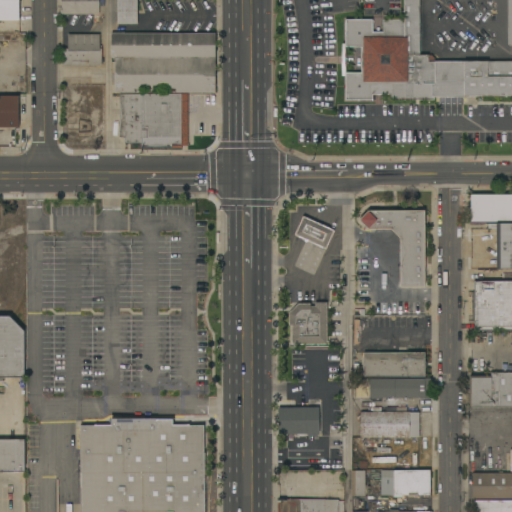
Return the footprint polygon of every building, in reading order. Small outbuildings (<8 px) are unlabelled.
[(0,0),(19,0),(19,20),(0,20),(0,0)] [(61,15),(61,0),(99,0),(99,15),(61,15)] [(117,0),(137,0),(138,24),(118,24),(117,0)] [(511,0),(511,47),(511,45),(507,45),(507,0),(420,0),(420,55),(431,55),(434,58),(434,62),(511,62),(511,96),(477,96),(477,97),(432,97),(432,84),(419,84),(419,100),(390,100),(390,87),(372,87),(372,100),(346,100),(346,73),(361,73),(361,47),(345,47),(345,20),(372,20),(372,33),(383,33),(383,19),(404,19),(404,0),(511,0)] [(215,33),(216,93),(115,93),(115,58),(112,58),(112,34),(215,33)] [(64,66),(63,49),(68,49),(68,35),(100,35),(100,49),(102,49),(102,66),(64,66)] [(125,144),(125,137),(120,137),(120,133),(114,133),(114,121),(117,121),(117,116),(120,116),(120,94),(142,94),(142,143),(125,144)] [(142,94),(188,94),(188,146),(182,146),(182,149),(172,149),(172,148),(142,148),(142,143),(142,94)] [(0,95),(19,96),(19,128),(0,127),(0,95)] [(511,195),(511,269),(497,269),(496,222),(471,222),(471,195),(511,195)] [(425,211),(425,287),(400,287),(400,237),(391,229),(369,229),(359,220),(368,211),(425,211)] [(295,235),(303,217),(334,231),(326,249),(295,235)] [(511,281),(511,330),(474,331),(474,320),(472,320),(472,292),(474,292),(474,282),(511,281)] [(327,343),(326,343),(326,344),(293,344),(293,343),(292,343),(292,325),(289,325),(289,313),(298,304),(311,304),(311,307),(315,307),(315,303),(327,303),(327,343)] [(0,316),(10,316),(24,331),(24,379),(0,379),(0,316)] [(425,353),(425,377),(364,377),(364,353),(425,353)] [(511,407),(492,407),(492,408),(471,408),(471,407),(469,407),(469,377),(490,377),(490,373),(511,373),(511,407)] [(356,398),(356,379),(395,379),(426,379),(426,378),(432,378),(432,398),(356,398)] [(279,434),(279,408),(319,407),(319,434),(279,434)] [(410,412),(410,413),(419,413),(419,438),(410,438),(410,439),(404,439),(404,437),(402,437),(402,439),(396,439),(396,437),(361,438),(361,412),(387,412),(406,412),(410,412)] [(80,511),(80,426),(94,426),(94,425),(112,425),(112,418),(173,419),(173,425),(190,425),(204,425),(204,453),(205,453),(205,456),(205,476),(205,479),(205,503),(206,503),(206,506),(205,506),(205,511),(80,511)] [(330,437),(342,437),(342,449),(330,449),(330,437)] [(0,472),(0,440),(25,440),(25,472),(0,472)] [(305,469),(305,458),(329,458),(329,469),(305,469)] [(430,494),(381,495),(381,470),(430,470),(430,494)] [(352,471),(365,471),(365,496),(352,496),(352,471)] [(511,499),(472,499),(472,474),(511,473),(511,499)] [(338,501),(344,501),(344,511),(278,511),(278,500),(338,500),(338,501)] [(511,501),(511,511),(474,511),(474,501),(511,501)]
